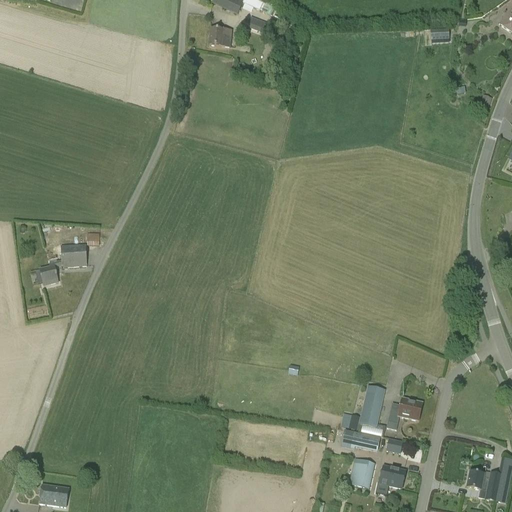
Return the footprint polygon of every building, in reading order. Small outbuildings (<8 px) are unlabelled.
[(234,0),(213,0),(212,4),(237,16),(242,4),(243,4),(234,0)] [(244,0),(243,4),(242,4),(260,12),(265,1),(263,0),(244,0)] [(511,6),(511,8),(499,25),(511,33),(511,6)] [(250,29),(266,31),(267,23),(251,20),(250,29)] [(230,49),(231,32),(223,31),(223,32),(211,31),(209,47),(230,49)] [(448,31),(430,32),(431,41),(449,40),(448,31)] [(478,109),(487,113),(492,100),(483,96),(478,109)] [(87,236),(87,246),(99,247),(99,236),(87,236)] [(58,284),(55,272),(62,270),(62,269),(86,268),(86,247),(60,248),(61,263),(49,266),(50,270),(39,272),(42,284),(49,283),(49,286),(58,284)] [(290,367),(288,375),(297,377),(299,369),(290,367)] [(359,426),(357,434),(383,439),(385,428),(377,426),(385,392),(367,388),(360,419),(359,425),(359,426)] [(396,433),(399,418),(418,422),(422,405),(402,400),(401,407),(392,405),(386,430),(396,433)] [(356,432),(359,419),(352,417),(351,417),(348,429),(348,430),(356,432)] [(380,440),(344,432),(341,449),(354,452),(355,449),(377,454),(380,440)] [(386,453),(400,456),(403,444),(388,441),(386,453)] [(485,501),(503,505),(506,488),(509,489),(511,474),(511,462),(502,460),(499,476),(491,475),(485,501)] [(355,461),(350,481),(349,486),(369,491),(375,465),(355,461)] [(387,498),(389,488),(402,491),(405,473),(383,469),(380,485),(377,484),(374,495),(387,498)] [(484,476),(470,473),(466,489),(481,492),(484,476)] [(42,487),(39,506),(66,509),(68,491),(42,487)]
